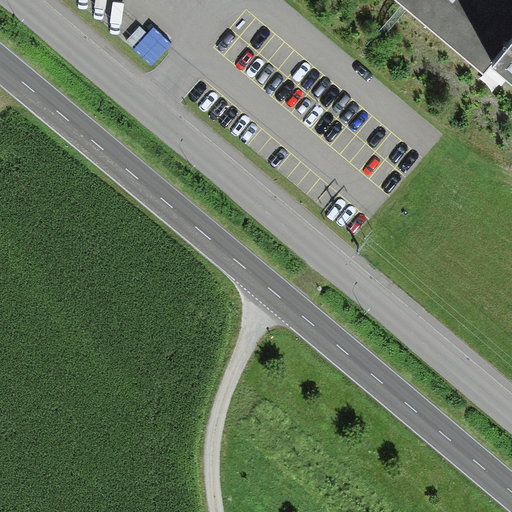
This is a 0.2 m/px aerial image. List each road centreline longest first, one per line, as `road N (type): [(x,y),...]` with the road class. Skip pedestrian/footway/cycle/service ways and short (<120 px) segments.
road 1 (primary): [(511,494),(0,64)]
road 2 (residential): [(511,409),(18,0)]
road 3 (track): [(216,511),(202,454),(210,386),(256,279)]
